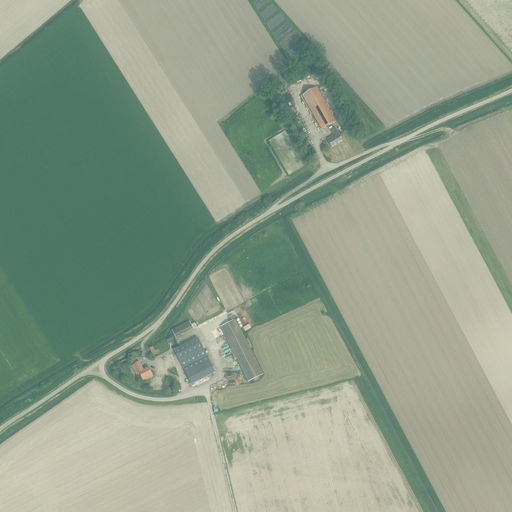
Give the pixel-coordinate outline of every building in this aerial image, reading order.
[(317,88),(303,96),(322,130),(336,122),(330,113),(333,112),(331,109),(329,111),(317,88)] [(327,139),(331,147),(342,140),(335,127),(331,130),(334,135),(327,139)] [(230,322),(220,327),(248,382),(263,374),(235,319),(233,315),(228,318),(230,322)] [(175,338),(193,328),(190,321),(172,330),(175,338)] [(215,372),(198,338),(174,350),(183,368),(191,384),(215,372)] [(143,370),(139,362),(133,365),(134,368),(136,367),(143,380),(153,375),(149,367),(143,370)]
